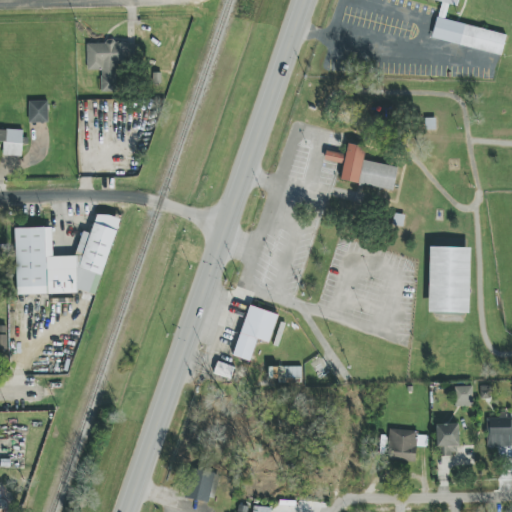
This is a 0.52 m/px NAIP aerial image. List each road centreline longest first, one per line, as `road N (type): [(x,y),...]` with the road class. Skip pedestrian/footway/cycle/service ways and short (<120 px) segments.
road 1 (primary): [(126,511),(306,0)]
road 2 (residential): [(226,228),(131,196),(0,198)]
road 3 (residential): [(342,502),(511,496)]
road 4 (residential): [(0,3),(169,0)]
